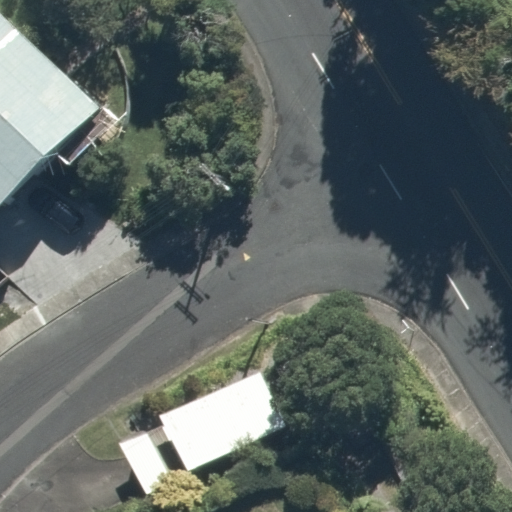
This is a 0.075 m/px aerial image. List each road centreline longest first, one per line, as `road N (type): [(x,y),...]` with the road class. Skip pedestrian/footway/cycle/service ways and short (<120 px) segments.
road 1 (residential): [(418,161),(0,415)]
road 2 (tertiary): [(318,0),(418,161)]
road 3 (tertiary): [(418,161),(511,317)]
